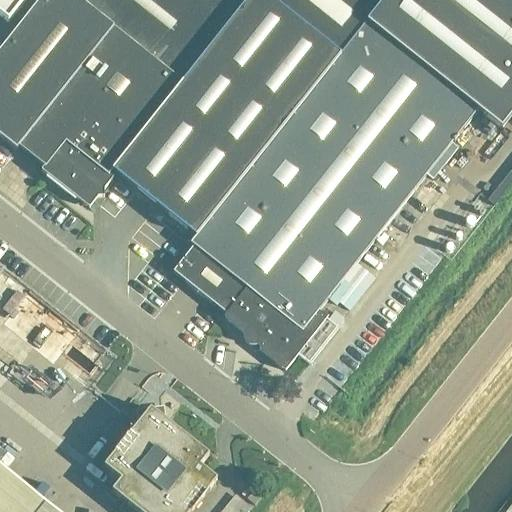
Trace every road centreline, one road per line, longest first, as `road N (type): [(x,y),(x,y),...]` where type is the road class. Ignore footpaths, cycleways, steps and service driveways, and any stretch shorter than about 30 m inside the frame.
road 1 (unclassified): [(365,505),(0,217)]
road 2 (tertiary): [(365,505),(511,320)]
road 3 (unknown): [(157,341),(59,474)]
